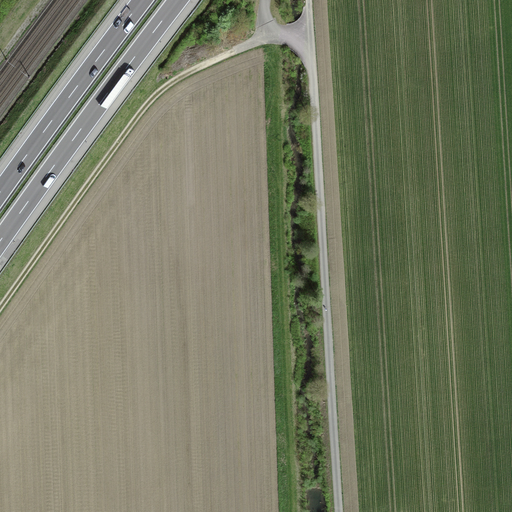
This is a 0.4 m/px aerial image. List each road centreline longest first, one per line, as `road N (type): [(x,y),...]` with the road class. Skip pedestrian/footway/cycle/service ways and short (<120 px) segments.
road 1 (unclassified): [(339,511),(311,31),(276,35),(265,0)]
road 2 (track): [(0,308),(155,95),(276,35)]
road 3 (motorway): [(0,240),(177,0)]
road 4 (motorway): [(142,0),(0,192)]
